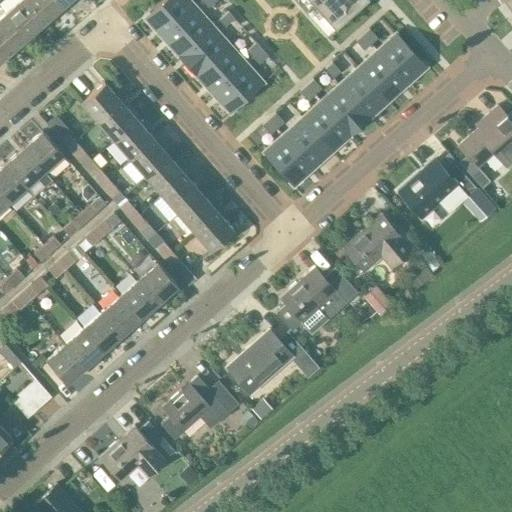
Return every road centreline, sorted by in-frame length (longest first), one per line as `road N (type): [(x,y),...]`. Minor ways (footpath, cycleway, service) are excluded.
road 1 (residential): [(0,117),(105,25),(291,232)]
road 2 (residential): [(0,489),(291,232)]
road 3 (tertiary): [(511,277),(204,511)]
road 4 (residential): [(291,232),(497,55)]
